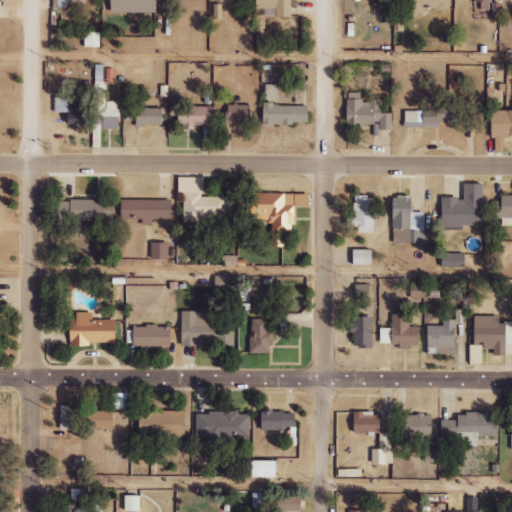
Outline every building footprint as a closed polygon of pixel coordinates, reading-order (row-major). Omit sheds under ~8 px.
[(158,13),(157,0),(111,0),(111,12),(158,13)] [(292,17),(292,0),(256,0),(256,8),(277,8),(277,17),(292,17)] [(410,15),(428,15),(428,9),(450,9),(450,0),(401,0),(401,3),(410,3),(410,15)] [(491,0),(474,0),(475,8),(491,9),(491,0)] [(101,47),(100,32),(85,32),(85,48),(101,47)] [(94,124),(104,124),(104,127),(119,127),(121,101),(105,101),(106,82),(96,82),(94,124)] [(278,85),(264,85),(265,100),(278,99),(278,85)] [(347,132),(360,132),(360,125),(376,125),(376,130),(392,130),(392,113),(382,114),(381,100),(363,100),(362,93),(346,93),(347,132)] [(57,112),(68,113),(68,125),(87,125),(87,97),(58,97),(57,112)] [(213,107),(184,106),(184,100),(178,100),(178,106),(171,106),(171,117),(177,117),(177,127),(212,128),(213,107)] [(226,106),(227,124),(251,123),(250,105),(226,106)] [(262,124),(309,125),(309,106),(263,105),(262,124)] [(164,109),(136,108),(135,125),(163,126),(164,109)] [(405,128),(440,127),(440,123),(475,123),(475,110),(405,110),(405,128)] [(511,135),(511,110),(491,111),(492,136),(511,135)] [(230,197),(203,197),(203,178),(179,177),(179,193),(183,193),(183,222),(206,222),(206,217),(230,217),(230,197)] [(484,184),(464,184),(465,198),(443,198),(443,228),(485,227),(484,184)] [(295,194),(251,193),(250,222),(272,222),(272,247),(286,247),(286,231),(294,231),(295,194)] [(503,202),(494,202),(495,219),(511,218),(511,196),(503,197),(503,202)] [(346,227),(359,228),(359,233),(368,234),(368,229),(374,230),(376,198),(355,197),(354,218),(346,218),(346,227)] [(426,243),(426,213),(413,213),(412,197),(393,197),(393,243),(426,243)] [(69,223),(109,221),(108,199),(68,201),(69,223)] [(122,219),(143,219),(143,224),(154,224),(154,219),(171,220),(171,200),(122,200),(122,219)] [(151,260),(169,260),(169,243),(152,242),(151,260)] [(373,250),(354,250),(354,266),(374,265),(373,250)] [(467,255),(442,254),(441,268),(466,268),(467,255)] [(356,300),(370,299),(369,284),(356,285),(356,300)] [(425,299),(425,284),(409,284),(409,299),(425,299)] [(182,345),(235,346),(236,321),(216,321),(216,317),(206,317),(206,312),(183,311),(182,345)] [(94,320),(94,313),(77,312),(77,319),(71,319),(71,344),(116,345),(117,320),(94,320)] [(420,346),(420,327),(410,327),(409,314),(391,315),(392,329),(391,329),(392,347),(420,346)] [(511,321),(500,322),(500,317),(475,316),(475,347),(495,347),(494,355),(511,355),(511,321)] [(372,348),(373,317),(353,317),(352,334),(354,334),(354,347),(372,348)] [(268,332),(268,319),(250,319),(251,354),(272,353),(272,332),(268,332)] [(429,355),(458,354),(457,319),(443,320),(443,325),(428,326),(429,355)] [(135,347),(172,348),(173,327),(135,326),(135,347)] [(61,406),(62,431),(81,430),(80,406),(61,406)] [(91,410),(90,430),(115,430),(116,411),(91,410)] [(186,411),(140,411),(141,436),(187,435),(186,411)] [(262,412),(262,430),(297,429),(296,411),(262,412)] [(197,412),(196,436),(207,437),(206,445),(226,445),(226,439),(250,439),(251,414),(197,412)] [(355,413),(355,433),(382,433),(381,412),(355,413)] [(442,440),(461,439),(461,447),(478,447),(478,437),(499,437),(499,422),(492,422),(492,413),(458,413),(458,420),(442,420),(442,440)] [(407,438),(433,439),(434,415),(407,415),(407,438)] [(393,464),(393,434),(380,434),(380,450),(372,450),(372,464),(393,464)] [(439,462),(438,449),(424,450),(425,462),(439,462)] [(278,461),(255,461),(254,478),(278,478),(278,461)] [(265,511),(269,511),(268,493),(253,493),(253,511),(265,511)] [(59,511),(93,511),(80,495),(65,507),(59,511)] [(142,511),(142,496),(126,496),(126,511),(142,511)] [(284,511),(302,511),(301,497),(279,498),(279,511),(284,511)] [(481,511),(476,511),(477,498),(467,498),(466,511),(449,511),(447,511),(481,511)]
